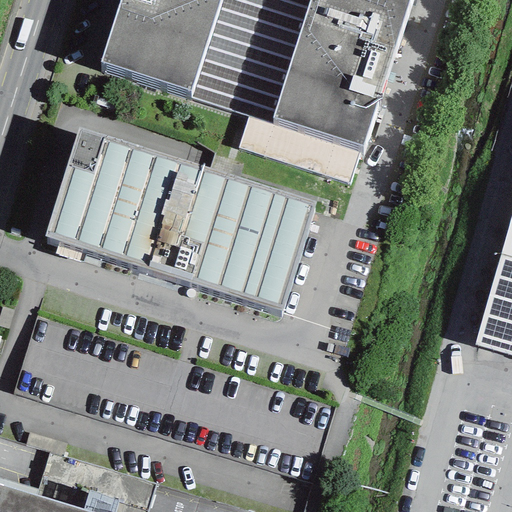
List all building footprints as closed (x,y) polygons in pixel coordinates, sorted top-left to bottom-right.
[(117,0),(98,63),(361,145),(406,0),(117,0)] [(317,205),(79,127),(43,235),(282,313),(317,205)] [(511,203),(471,344),(511,355),(511,203)] [(36,315),(15,391),(228,450),(239,411),(252,415),(262,378),(36,315)] [(264,460),(315,476),(337,405),(272,385),(265,410),(283,416),(278,432),(273,431),(264,460)] [(35,495),(86,511),(147,511),(156,486),(49,452),(35,495)] [(86,511),(35,495),(0,484),(0,511),(86,511)]
